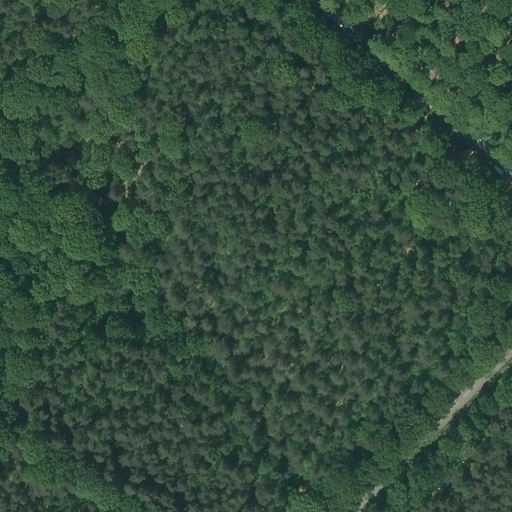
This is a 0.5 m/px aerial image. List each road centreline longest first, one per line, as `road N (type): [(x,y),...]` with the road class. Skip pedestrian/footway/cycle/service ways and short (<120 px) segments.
road 1 (track): [(0,387),(54,307),(75,219),(0,172)]
road 2 (secondary): [(511,171),(318,0)]
road 3 (tertiary): [(350,511),(511,345)]
road 4 (track): [(0,397),(130,511)]
